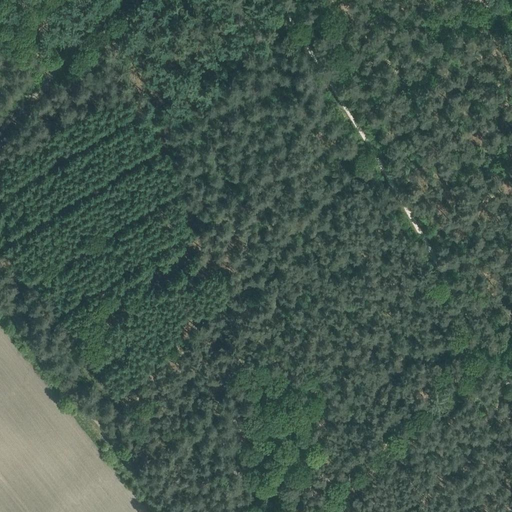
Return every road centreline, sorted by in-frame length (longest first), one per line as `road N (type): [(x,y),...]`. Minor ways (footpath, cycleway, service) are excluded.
road 1 (track): [(167,511),(0,305)]
road 2 (track): [(0,132),(127,0)]
